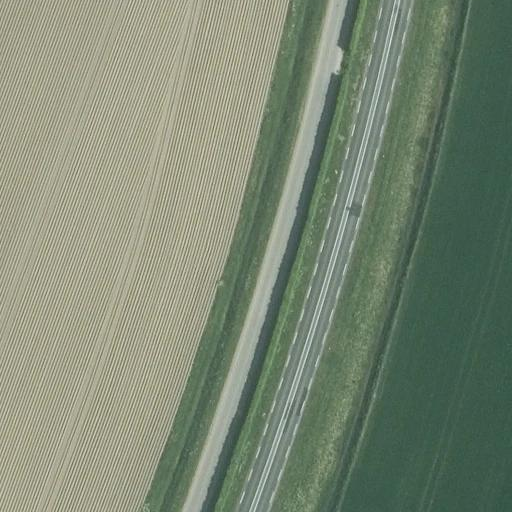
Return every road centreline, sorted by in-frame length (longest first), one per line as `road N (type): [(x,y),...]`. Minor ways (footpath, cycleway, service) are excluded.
road 1 (unclassified): [(193,511),(256,329),(341,0)]
road 2 (primary): [(251,511),(360,157),(396,0)]
